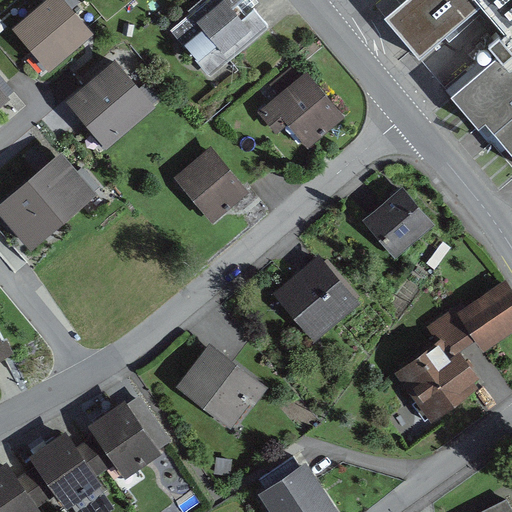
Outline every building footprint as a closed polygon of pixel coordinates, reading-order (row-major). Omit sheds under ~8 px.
[(69,0),(53,0),(18,30),(35,49),(40,45),(54,61),(79,39),(75,34),(84,27),(72,14),(78,9),(69,0)] [(197,0),(187,9),(225,55),(289,3),(286,0),(197,0)] [(480,124),(511,161),(511,0),(406,0),(384,19),(415,56),(475,4),(498,29),(483,42),(491,52),(442,95),(473,130),(480,124)] [(321,126),(358,95),(321,51),(274,89),(292,111),(302,102),(321,126)] [(156,103),(116,56),(67,98),(106,145),(156,103)] [(97,189),(61,147),(0,199),(0,210),(30,246),(97,189)] [(243,192),(212,153),(181,178),(212,216),(243,192)] [(362,236),(390,269),(429,236),(401,203),(362,236)] [(272,310),(310,351),(351,313),(313,272),(272,310)] [(454,324),(475,358),(511,335),(511,314),(500,296),(454,324)] [(390,381),(422,428),(472,394),(450,363),(460,356),(449,340),(390,381)] [(176,399),(231,440),(264,396),(208,355),(176,399)] [(117,490),(156,465),(124,416),(85,442),(117,490)] [(52,511),(70,511),(92,499),(60,447),(26,468),(52,511)] [(259,503),(264,511),(324,511),(300,475),(259,503)] [(0,511),(24,511),(2,477),(0,478),(0,511)]
